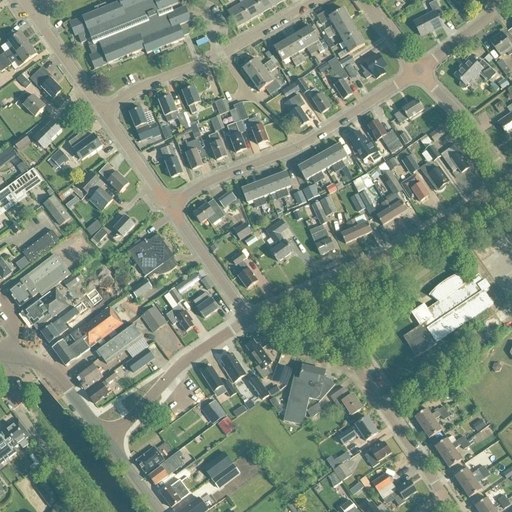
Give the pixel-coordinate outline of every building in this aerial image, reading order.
[(118,0),(120,4),(70,24),(75,37),(78,36),(81,44),(91,40),(94,45),(89,47),(93,56),(90,57),(95,70),(145,50),(147,55),(185,40),(184,38),(189,36),(189,32),(189,30),(189,27),(188,26),(188,23),(191,22),(186,8),(174,13),(171,7),(178,5),(176,0),(118,0)] [(250,21),(263,13),(255,0),(249,0),(241,5),(250,21)] [(255,0),(263,13),(276,6),(273,0),(255,0)] [(434,32),(443,28),(437,17),(442,14),(436,2),(429,5),(433,13),(414,23),(421,37),(434,31),(434,32)] [(237,28),(250,21),(241,5),(228,12),(237,28)] [(327,36),(351,22),(344,10),(334,15),(331,9),(317,17),(322,26),(327,23),(325,21),(329,19),(334,27),(325,32),(327,36)] [(343,42),(358,34),(351,22),(327,36),(329,40),(339,35),(343,42)] [(298,34),(307,49),(314,44),(320,54),(324,51),(319,42),(311,27),(298,34)] [(509,57),(511,54),(511,38),(508,33),(506,30),(490,42),(502,58),(507,54),(509,57)] [(8,60),(29,44),(21,33),(9,43),(13,48),(0,57),(0,60),(1,60),(5,67),(11,63),(8,60)] [(300,66),(304,63),(299,53),(307,49),(298,34),(286,41),(300,66)] [(358,34),(343,42),(348,50),(339,56),(341,60),(365,46),(358,34)] [(296,68),(300,66),(286,41),(274,48),(282,63),(291,58),(296,68)] [(1,60),(0,60),(0,70),(2,73),(15,63),(19,68),(37,55),(29,44),(8,60),(11,63),(5,67),(1,60)] [(270,62),(271,61),(274,65),(277,63),(272,57),(268,53),(265,55),(270,62)] [(386,67),(379,56),(373,60),(372,59),(367,62),(364,58),(355,63),(351,57),(339,64),(336,59),(328,64),(336,78),(332,80),(335,86),(334,87),(343,101),(353,95),(344,81),(349,79),(350,81),(358,77),(354,70),(360,66),(365,74),(363,75),(367,80),(373,76),(374,76),(376,81),(386,75),(383,70),(386,67)] [(487,83),(496,74),(483,62),(479,66),(470,58),(463,65),(465,66),(455,76),(462,82),(460,85),(460,87),(464,90),(466,90),(468,87),(467,86),(471,81),(474,83),(480,76),(487,83)] [(251,81),(274,65),(271,61),(270,62),(262,67),(257,60),(243,70),(251,81)] [(274,65),(251,81),(260,93),(274,83),(268,75),(277,69),(274,65)] [(322,68),(319,70),(321,73),(321,74),(327,71),(324,66),(322,68)] [(62,91),(51,80),(53,79),(43,68),(30,80),(41,90),(42,89),(53,100),(62,91)] [(26,90),(31,86),(22,76),(17,81),(26,90)] [(302,80),(296,84),(300,90),(301,92),(304,96),(310,92),(302,80)] [(505,80),(498,85),(502,91),(509,86),(505,80)] [(198,113),(195,105),(201,103),(194,88),(183,92),(189,108),(192,115),(198,113)] [(308,95),(321,115),(331,109),(322,95),(320,96),(316,90),(308,95)] [(31,99),(26,94),(19,101),(24,105),(23,106),(35,118),(45,108),(34,96),(31,99)] [(309,123),(300,109),(305,106),(299,96),(289,102),(295,112),(288,116),(292,123),(295,121),(300,129),(309,123)] [(178,120),(176,115),(178,115),(171,97),(159,102),(165,117),(168,124),(178,120)] [(220,117),(227,114),(222,101),(215,104),(220,117)] [(409,121),(424,111),(417,101),(402,111),(394,116),(400,125),(408,120),(409,121)] [(511,105),(507,109),(511,115),(499,124),(503,130),(502,130),(503,132),(504,131),(507,136),(511,132),(511,105)] [(236,154),(246,150),(240,135),(246,133),(242,122),(248,120),(243,107),(230,113),(234,125),(227,128),(231,138),(230,139),(236,154)] [(148,127),(148,124),(142,109),(130,114),(136,129),(137,132),(141,142),(153,138),(154,139),(161,136),(156,124),(148,127)] [(182,128),(188,126),(183,113),(178,115),(176,115),(178,120),(182,128)] [(215,133),(224,130),(220,117),(217,118),(217,119),(211,121),(215,133)] [(262,127),(259,119),(250,122),(253,130),(252,130),(258,146),(268,142),(262,126),(262,127)] [(51,141),(62,130),(53,121),(42,133),(40,132),(32,139),(44,151),(53,143),(51,141)] [(386,136),(377,122),(368,128),(377,142),(382,139),(392,155),(402,149),(392,132),(386,136)] [(195,127),(198,138),(205,136),(202,125),(195,127)] [(435,143),(446,135),(441,128),(430,136),(435,143)] [(365,142),(360,133),(357,135),(355,135),(353,135),(352,135),(351,136),(350,136),(349,138),(349,139),(349,141),(354,157),(359,154),(365,163),(368,161),(366,157),(369,156),(374,164),(383,159),(370,139),(365,142)] [(406,133),(400,137),(406,146),(411,142),(406,133)] [(102,147),(94,135),(81,144),(78,140),(69,146),(77,157),(74,159),(79,166),(90,158),(89,157),(102,147)] [(221,143),(218,135),(209,138),(212,146),(211,146),(217,162),(227,158),(221,142),(221,143)] [(20,153),(31,145),(25,136),(12,145),(17,152),(19,151),(20,153)] [(192,171),(203,167),(197,152),(201,150),(198,141),(187,145),(189,149),(185,151),(187,155),(186,155),(192,171)] [(342,162),(348,158),(340,145),(330,151),(337,164),(341,171),(345,168),(342,162)] [(461,174),(469,169),(466,164),(467,163),(455,145),(441,155),(453,173),(458,169),(461,174)] [(0,170),(18,157),(10,146),(0,153),(0,170)] [(177,159),(172,146),(160,150),(163,157),(166,156),(168,162),(165,163),(171,179),(183,174),(177,159)] [(434,163),(441,158),(432,146),(425,152),(434,163)] [(65,166),(70,162),(60,151),(51,159),(51,160),(48,163),(56,172),(64,165),(65,166)] [(327,170),(333,167),(336,173),(341,171),(337,164),(330,151),(319,157),(327,170)] [(411,177),(420,171),(411,156),(401,162),(411,177)] [(321,173),(327,170),(319,157),(309,163),(316,176),(320,182),(324,180),(321,173)] [(306,182),(312,178),(315,185),(320,182),(316,176),(309,163),(298,169),(306,182)] [(432,169),(429,163),(420,170),(426,178),(436,192),(439,193),(442,192),(444,191),(445,188),(445,186),(449,183),(439,168),(436,171),(434,168),(432,169)] [(394,198),(403,192),(386,164),(379,169),(383,176),(381,177),(394,198)] [(112,169),(108,165),(99,174),(108,182),(120,194),(129,185),(117,173),(118,172),(116,171),(117,170),(114,167),(112,169)] [(22,191),(39,179),(33,170),(0,193),(0,212),(11,204),(6,197),(11,193),(16,200),(24,194),(22,191)] [(101,214),(113,201),(101,190),(105,186),(91,172),(78,185),(92,199),(89,202),(101,214)] [(286,190),(292,187),(287,173),(275,178),(281,192),(283,199),(288,197),(286,190)] [(344,177),(347,184),(353,181),(349,174),(344,177)] [(353,184),(359,195),(373,187),(367,176),(353,184)] [(429,197),(421,184),(416,176),(401,185),(411,200),(416,197),(420,203),(429,197)] [(270,196),(276,194),(279,201),(283,199),(281,192),(275,178),(264,182),(270,196)] [(263,198),(270,196),(264,182),(253,186),(258,200),(261,207),(266,205),(263,198)] [(333,185),(326,189),(330,196),(337,192),(333,185)] [(247,205),(253,202),(256,209),(261,207),(258,200),(253,186),(242,191),(247,205)] [(308,203),(320,197),(315,186),(303,191),(308,203)] [(299,207),(307,204),(301,192),(293,196),(299,207)] [(367,209),(373,206),(365,192),(359,196),(367,209)] [(358,214),(366,210),(358,195),(350,199),(358,214)] [(61,227),(70,220),(53,198),(44,205),(61,227)] [(327,218),(337,213),(330,198),(320,203),(327,218)] [(385,203),(395,219),(407,211),(402,202),(393,208),(388,201),(385,203)] [(224,217),(214,202),(208,206),(207,205),(194,215),(201,225),(208,220),(212,226),(224,217)] [(319,204),(318,202),(311,205),(312,207),(321,227),(329,224),(319,204)] [(383,227),(395,219),(385,203),(381,205),(386,212),(377,217),(383,227)] [(297,223),(302,221),(299,212),(293,214),(297,223)] [(130,222),(125,218),(114,230),(118,234),(113,240),(117,244),(123,238),(123,239),(136,225),(136,223),(133,220),(131,220),(130,222)] [(94,235),(106,226),(101,220),(89,229),(94,235)] [(351,222),(359,239),(372,233),(368,223),(358,228),(355,220),(351,222)] [(278,263),(293,253),(286,243),(294,237),(282,221),(266,232),(277,248),(271,253),(278,263)] [(346,245),(359,239),(351,222),(347,223),(351,231),(341,235),(346,245)] [(246,224),(235,231),(241,241),(252,234),(246,224)] [(11,229),(16,236),(22,232),(17,225),(11,229)] [(318,229),(310,232),(312,237),(316,246),(321,257),(335,250),(330,240),(326,230),(321,233),(320,230),(318,229)] [(95,248),(108,235),(103,230),(93,240),(91,239),(88,242),(95,248)] [(23,254),(30,264),(60,242),(52,232),(23,254)] [(145,243),(129,254),(146,278),(154,273),(155,274),(158,274),(161,274),(164,273),(169,271),(171,270),(175,267),(171,261),(175,258),(159,236),(146,245),(145,243)] [(257,242),(253,237),(245,243),(248,248),(257,242)] [(215,244),(210,248),(213,253),(219,249),(215,244)] [(236,267),(246,259),(242,253),(232,261),(236,267)] [(20,308),(39,293),(42,297),(71,276),(57,257),(42,268),(41,267),(8,292),(20,308)] [(10,271),(8,268),(2,260),(0,260),(0,277),(3,281),(12,274),(10,271)] [(249,270),(245,266),(241,269),(244,273),(238,277),(247,290),(258,282),(249,270)] [(202,271),(198,273),(203,280),(207,278),(202,271)] [(78,273),(64,283),(69,290),(83,279),(78,273)] [(408,336),(421,356),(501,305),(492,290),(497,286),(492,279),(489,280),(485,274),(471,283),(465,274),(434,293),(440,303),(433,308),(430,303),(416,312),(425,326),(408,336)] [(198,280),(199,279),(196,275),(176,289),(179,293),(180,295),(199,281),(198,280)] [(208,292),(214,288),(207,278),(203,280),(201,282),(208,292)] [(137,300),(152,289),(146,280),(131,291),(137,300)] [(68,307),(55,290),(39,302),(38,301),(23,312),(34,326),(41,321),(43,325),(68,307)] [(86,296),(91,302),(99,296),(95,290),(86,296)] [(183,302),(178,294),(172,298),(177,306),(183,302)] [(206,294),(193,303),(197,309),(204,320),(218,310),(211,300),(210,300),(206,294)] [(183,314),(180,309),(179,307),(166,316),(173,326),(179,322),(186,333),(194,327),(191,323),(193,322),(186,312),(183,314)] [(101,347),(111,340),(108,335),(123,324),(114,312),(113,313),(110,308),(86,325),(77,332),(78,332),(66,341),(64,342),(53,350),(66,367),(90,350),(89,349),(98,343),(101,347)] [(153,334),(167,324),(155,308),(142,317),(153,334)] [(77,332),(86,325),(83,320),(79,323),(77,323),(74,325),(74,327),(69,331),(60,319),(41,333),(49,345),(62,336),(66,341),(78,332),(77,332)] [(111,340),(101,347),(97,350),(107,365),(142,340),(131,325),(111,340)] [(254,341),(246,347),(251,354),(249,355),(258,368),(255,369),(263,380),(272,374),(268,368),(273,365),(266,354),(259,345),(257,346),(254,341)] [(134,374),(151,362),(154,359),(147,350),(127,364),(134,374)] [(234,385),(247,377),(233,355),(221,363),(225,369),(224,369),(234,385)] [(86,391),(103,378),(92,364),(75,377),(80,384),(79,384),(80,387),(82,390),(85,391),(86,391)] [(494,364),(493,368),(495,372),(500,372),(502,368),(499,364),(494,364)] [(286,388),(292,371),(277,366),(271,382),(286,388)] [(325,373),(296,366),(284,422),(303,426),(309,399),(321,402),(335,386),(328,379),(324,378),(325,373)] [(212,368),(202,375),(214,393),(218,390),(222,397),(227,394),(230,399),(237,395),(228,381),(223,385),(212,368)] [(95,405),(108,395),(104,389),(108,386),(108,385),(117,378),(113,373),(103,380),(104,382),(87,395),(91,400),(90,402),(92,404),(94,404),(95,405)] [(262,402),(270,396),(257,378),(249,383),(262,402)] [(463,390),(459,383),(451,388),(456,395),(463,390)] [(351,397),(345,389),(331,398),(339,409),(344,405),(352,417),(362,410),(352,396),(351,397)] [(463,390),(456,395),(459,400),(466,395),(463,390)] [(250,395),(244,398),(251,410),(257,406),(250,395)] [(212,426),(226,416),(216,402),(202,412),(212,426)] [(318,404),(306,412),(311,419),(323,411),(318,404)] [(247,405),(236,411),(240,417),(250,411),(247,405)] [(441,416),(447,413),(444,408),(432,416),(427,410),(415,418),(422,429),(435,421),(441,416)] [(447,413),(441,416),(444,421),(450,417),(447,413)] [(232,415),(221,421),(229,436),(240,430),(232,415)] [(378,434),(367,418),(355,426),(356,427),(352,430),(351,429),(338,438),(343,446),(357,437),(358,440),(362,437),(366,442),(378,434)] [(481,420),(473,427),(477,433),(486,427),(481,420)] [(435,421),(422,429),(429,440),(442,431),(435,421)] [(18,422),(1,435),(13,450),(19,445),(23,450),(29,446),(25,441),(30,437),(18,422)] [(486,439),(491,435),(488,430),(483,434),(486,439)] [(16,453),(13,450),(1,435),(0,435),(0,472),(5,469),(2,465),(4,464),(4,463),(5,463),(9,460),(9,459),(16,453)] [(461,446),(467,442),(464,437),(451,445),(447,439),(435,448),(442,459),(455,450),(461,446)] [(467,442),(461,446),(464,451),(471,447),(467,442)] [(373,469),(380,464),(379,463),(391,454),(384,443),(371,452),(365,457),(373,469)] [(146,475),(164,461),(155,449),(137,462),(146,475)] [(455,450),(442,459),(449,469),(462,461),(455,450)] [(183,456),(180,452),(160,467),(161,468),(149,477),(152,481),(151,482),(154,485),(156,486),(184,465),(179,459),(183,456)] [(341,465),(351,459),(347,453),(338,460),(338,461),(336,462),(339,466),(341,465)] [(224,454),(204,469),(212,480),(221,473),(232,465),(224,454)] [(352,476),(344,465),(340,468),(338,466),(333,469),(335,471),(333,472),(334,473),(341,483),(352,476)] [(213,482),(220,493),(241,477),(234,467),(213,482)] [(462,488),(487,472),(484,467),(478,471),(472,475),(467,469),(455,478),(462,488)] [(507,480),(511,476),(511,468),(503,475),(507,480)] [(487,472),(462,488),(469,499),(482,491),(477,484),(484,480),(490,476),(487,472)] [(333,489),(341,483),(334,473),(328,477),(331,483),(333,489)] [(397,491),(386,475),(372,484),(378,493),(383,501),(391,495),(399,508),(406,503),(405,501),(417,493),(410,482),(397,491)] [(172,509),(181,502),(190,495),(177,476),(166,483),(170,488),(161,495),(172,509)] [(50,508),(61,500),(47,481),(36,489),(50,508)] [(360,496),(368,491),(362,482),(355,487),(360,496)] [(501,506),(507,501),(504,496),(498,501),(501,506)] [(199,499),(181,511),(207,511),(208,511),(199,499)] [(477,511),(490,511),(495,510),(487,499),(475,507),(477,511)] [(507,501),(501,506),(504,511),(511,506),(507,501)] [(358,511),(350,502),(341,509),(343,511),(358,511)]
